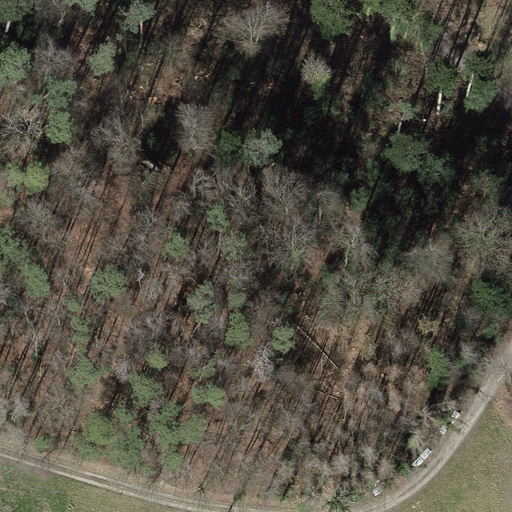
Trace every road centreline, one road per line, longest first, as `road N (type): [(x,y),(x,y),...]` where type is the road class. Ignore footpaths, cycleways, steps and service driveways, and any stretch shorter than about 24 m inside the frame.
road 1 (track): [(239,511),(108,487),(0,451)]
road 2 (track): [(511,366),(449,452),(390,505),(344,511)]
road 3 (track): [(398,0),(511,89)]
